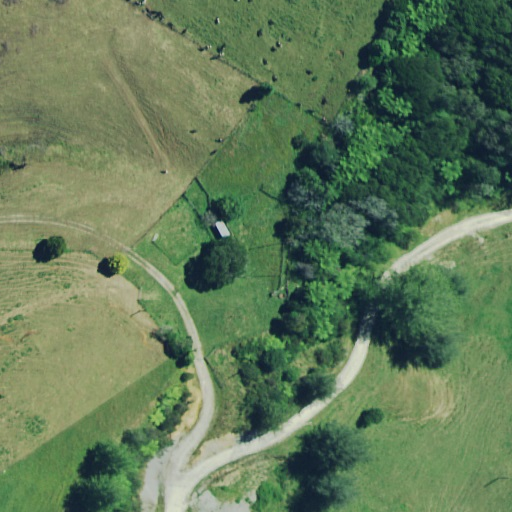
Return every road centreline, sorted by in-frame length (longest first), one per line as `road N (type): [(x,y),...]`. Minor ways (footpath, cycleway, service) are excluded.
road 1 (track): [(172,511),(206,466),(280,434),(345,382),(381,281),(459,228),(511,214)]
road 2 (track): [(183,491),(179,465),(208,413),(203,367),(178,294),(124,245),(54,217),(0,217)]
